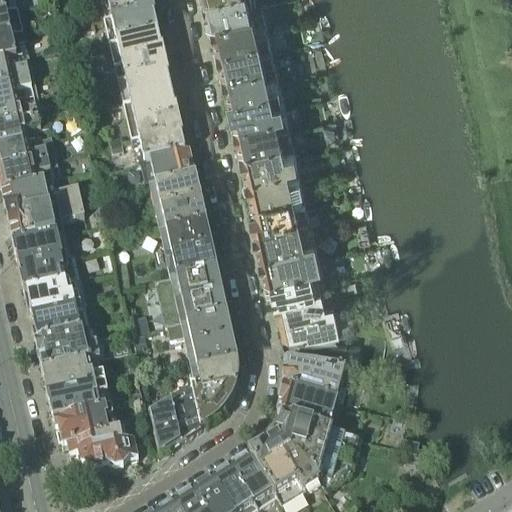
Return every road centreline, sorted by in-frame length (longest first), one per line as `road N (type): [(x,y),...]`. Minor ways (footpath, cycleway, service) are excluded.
road 1 (residential): [(176,0),(260,381),(236,439),(119,511)]
road 2 (residential): [(34,511),(0,357)]
